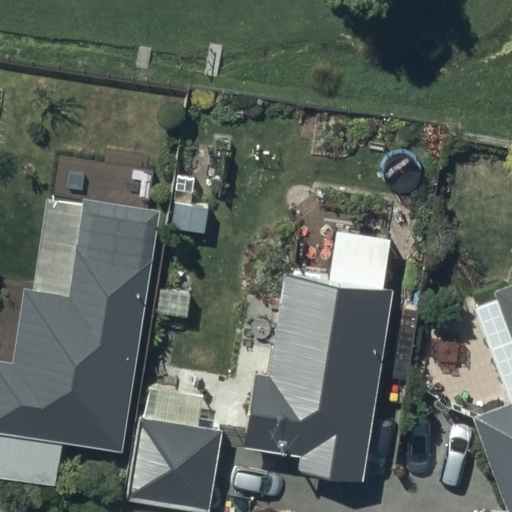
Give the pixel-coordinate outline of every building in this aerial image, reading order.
[(0,461),(56,469),(62,422),(123,431),(158,191),(80,180),(66,276),(22,270),(12,343),(0,341),(0,461)] [(361,459),(391,266),(382,264),(389,218),(334,209),(327,256),(281,249),(265,352),(251,349),(239,427),(294,436),(293,449),(361,459)] [(511,381),(469,398),(509,508),(511,506),(511,263),(490,271),(511,332),(511,381)] [(213,411),(136,400),(124,481),(202,492),(213,411)] [(123,497),(121,511),(179,511),(181,505),(123,497)]
